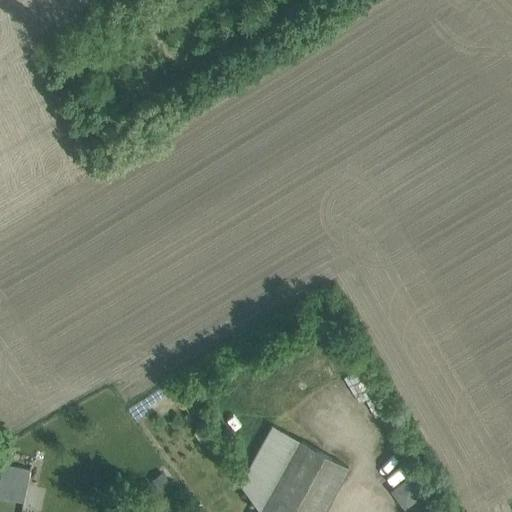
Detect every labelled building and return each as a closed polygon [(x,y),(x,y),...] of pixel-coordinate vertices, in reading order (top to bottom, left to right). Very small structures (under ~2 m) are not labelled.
[(311,327),(324,348),(339,338),(326,317),(311,327)] [(288,384),(302,401),(333,377),(319,359),(288,384)] [(323,511),(349,465),(273,424),(240,483),(259,511),(323,511)] [(30,470),(4,465),(0,483),(0,498),(24,504),(30,470)] [(403,468),(387,481),(407,506),(423,493),(403,468)] [(168,505),(173,511),(185,502),(180,496),(168,505)]
